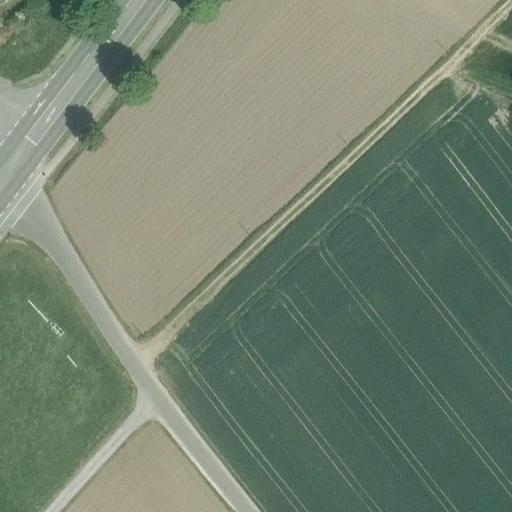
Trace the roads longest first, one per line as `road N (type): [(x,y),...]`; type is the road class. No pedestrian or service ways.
road 1 (track): [(132,359),(511,1)]
road 2 (unclassified): [(248,511),(155,395),(12,165)]
road 3 (primary): [(12,165),(141,0)]
